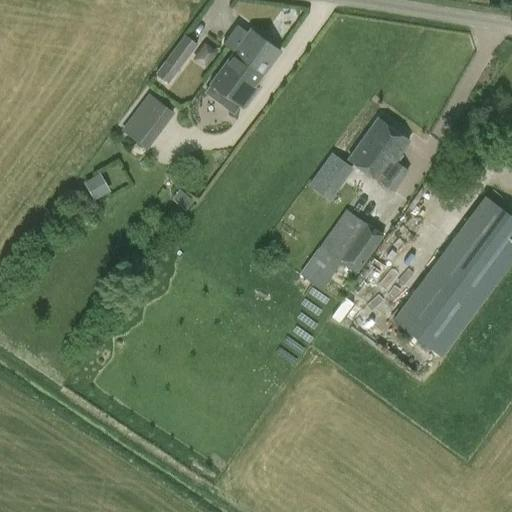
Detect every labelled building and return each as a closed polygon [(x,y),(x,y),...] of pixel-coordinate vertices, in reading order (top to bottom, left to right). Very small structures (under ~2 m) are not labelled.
[(198,29),(178,57),(185,62),(204,77),(225,48),(232,53),(262,75),(276,56),(247,34),(239,44),(227,35),(220,44),(198,29)] [(172,52),(157,72),(170,82),(185,62),(178,57),(172,52)] [(221,70),(213,81),(241,102),(250,91),(252,87),(253,88),(262,75),(232,53),(223,66),(224,66),(221,70)] [(148,93),(121,130),(147,150),(174,113),(148,93)] [(405,155),(401,152),(409,141),(377,119),(347,160),(380,182),(393,193),(409,171),(398,163),(405,155)] [(332,151),(307,183),(329,200),(354,168),(332,151)] [(94,199),(110,190),(100,172),(84,180),(94,199)] [(393,321),(441,356),(511,260),(511,218),(484,198),(393,321)] [(357,272),(383,235),(345,210),(299,275),(321,291),(341,261),(357,272)]
